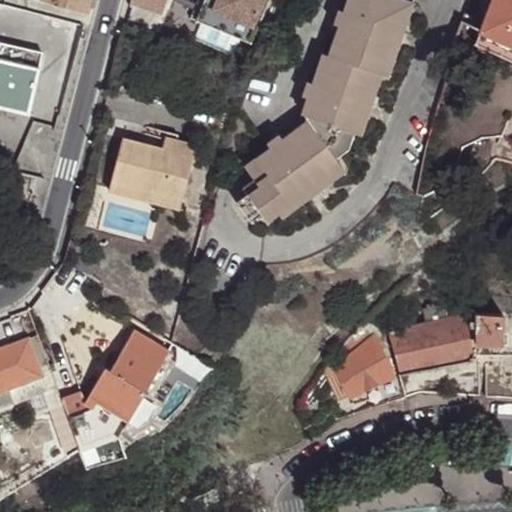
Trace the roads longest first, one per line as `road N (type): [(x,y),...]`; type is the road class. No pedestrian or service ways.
road 1 (residential): [(0,299),(39,265),(110,0)]
road 2 (unclassified): [(511,428),(403,432),(340,452),(305,478),(289,511)]
road 3 (unknown): [(319,0),(277,131)]
